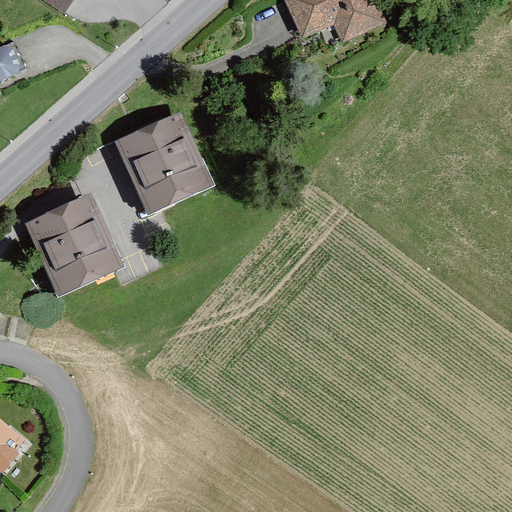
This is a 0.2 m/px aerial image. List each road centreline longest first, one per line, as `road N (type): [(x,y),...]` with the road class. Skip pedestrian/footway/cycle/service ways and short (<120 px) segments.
road 1 (tertiary): [(0,175),(195,0)]
road 2 (residential): [(0,350),(55,376),(79,419),(73,487),(54,511)]
